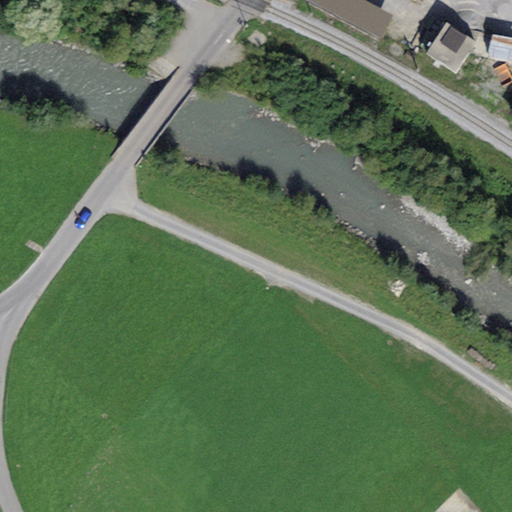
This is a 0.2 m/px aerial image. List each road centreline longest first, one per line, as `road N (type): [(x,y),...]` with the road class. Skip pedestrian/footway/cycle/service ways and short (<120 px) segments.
road 1 (track): [(87,211),(271,274),(387,359),(511,430)]
road 2 (track): [(511,372),(330,247),(115,172)]
road 3 (residential): [(248,0),(0,317)]
